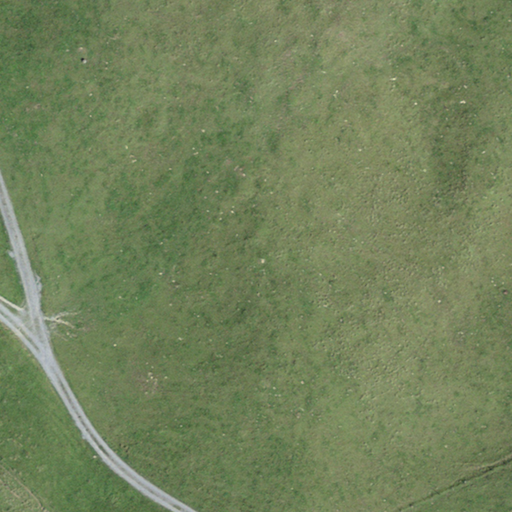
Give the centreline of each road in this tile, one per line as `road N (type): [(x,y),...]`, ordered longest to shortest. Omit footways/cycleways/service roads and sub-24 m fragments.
road 1 (track): [(180,511),(117,473),(48,367),(0,316)]
road 2 (track): [(29,343),(21,265),(0,209)]
